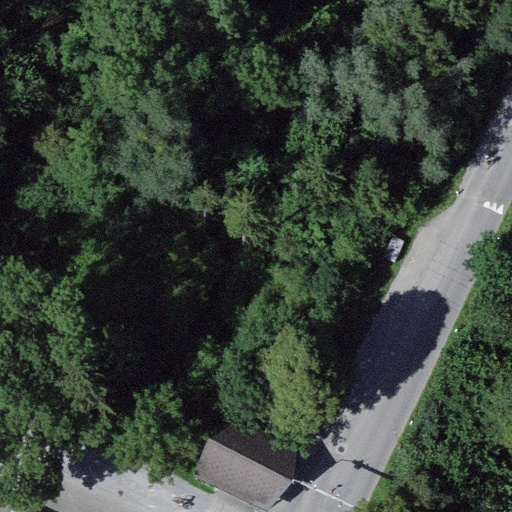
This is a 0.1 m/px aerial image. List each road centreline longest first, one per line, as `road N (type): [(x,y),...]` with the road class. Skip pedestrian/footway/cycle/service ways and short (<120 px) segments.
road 1 (secondary): [(333,511),(511,143)]
road 2 (track): [(185,511),(0,429)]
